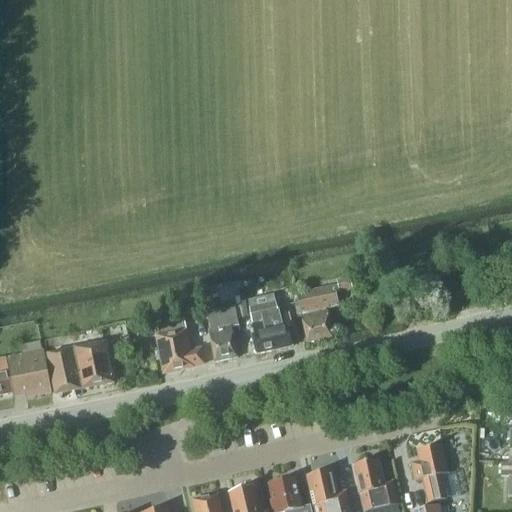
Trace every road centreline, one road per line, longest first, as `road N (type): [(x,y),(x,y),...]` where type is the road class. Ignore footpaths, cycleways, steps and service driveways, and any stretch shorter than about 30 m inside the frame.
road 1 (tertiary): [(511,317),(236,380)]
road 2 (residential): [(164,485),(430,422)]
road 3 (tertiary): [(236,380),(66,418)]
road 4 (residential): [(42,511),(164,485)]
